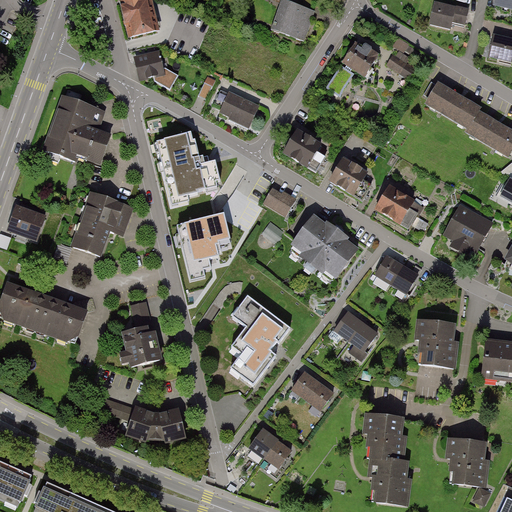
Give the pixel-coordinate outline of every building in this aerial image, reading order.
[(511,0),(494,0),(493,7),(511,11),(511,0)] [(120,5),(128,40),(157,33),(150,2),(134,6),(133,2),(120,5)] [(303,43),(312,14),(280,5),(272,35),(303,43)] [(433,5),(428,27),(449,31),(451,23),(464,26),(467,12),(433,5)] [(511,40),(494,36),(488,57),(510,63),(511,54),(511,40)] [(406,51),(418,59),(421,54),(409,47),(409,45),(398,39),(392,48),(404,54),(406,51)] [(380,55),(358,41),(342,64),(347,67),(352,71),(365,80),(380,55)] [(399,52),(397,57),(408,64),(410,59),(399,52)] [(136,59),(142,82),(154,80),(171,91),(179,78),(166,70),(162,71),(159,54),(136,59)] [(394,55),(387,67),(409,81),(416,69),(408,64),(397,57),(394,55)] [(344,91),(355,75),(351,73),(352,71),(347,67),(345,69),(341,67),(326,89),(341,99),(342,95),(344,91)] [(199,97),(207,101),(215,83),(208,79),(199,97)] [(438,79),(425,102),(467,127),(465,130),(508,156),(511,148),(511,128),(480,109),(482,105),(438,79)] [(237,121),(251,128),(259,108),(221,91),(215,105),(223,109),(221,114),(231,119),(229,122),(236,125),(237,121)] [(65,100),(46,153),(77,164),(79,159),(100,167),(110,139),(89,131),(96,111),(65,100)] [(321,146),(298,133),(285,155),(316,173),(325,159),(317,154),(321,146)] [(178,139),(154,145),(156,154),(157,154),(160,164),(158,165),(161,174),(162,174),(171,210),(190,205),(188,200),(200,197),(200,195),(206,194),(207,196),(219,193),(217,184),(221,183),(216,163),(210,164),(208,157),(200,159),(196,142),(194,142),(192,134),(178,137),(178,139)] [(367,175),(344,161),(331,183),(362,202),(372,187),(363,181),(367,175)] [(511,206),(511,165),(502,173),(507,179),(497,198),(511,206)] [(296,200),(271,186),(261,204),(285,218),(296,200)] [(423,209),(390,189),(377,211),(408,230),(417,215),(419,216),(423,209)] [(94,196),(74,250),(101,260),(110,233),(114,235),(124,207),(94,196)] [(495,225),(461,206),(443,237),(452,242),(449,248),(468,258),(471,252),(477,256),(495,225)] [(18,209),(8,235),(36,245),(45,219),(18,209)] [(359,250),(314,214),(290,243),(335,280),(359,250)] [(224,215),(180,226),(192,275),(212,271),(210,261),(219,259),(218,254),(222,253),(220,244),(230,241),(224,215)] [(283,232),(271,223),(262,235),(274,244),(283,232)] [(418,275),(387,256),(375,275),(406,295),(418,275)] [(9,285),(0,309),(0,319),(75,347),(87,314),(9,285)] [(242,355),(231,369),(254,386),(276,357),(273,354),(292,329),(248,297),(232,318),(246,328),(232,348),(242,355)] [(131,364),(132,368),(161,362),(154,329),(152,330),(146,304),(132,307),(138,332),(125,335),(128,351),(120,353),(123,366),(131,364)] [(378,333),(348,313),(335,332),(365,352),(378,333)] [(454,326),(419,322),(417,341),(422,342),(419,365),(454,369),(457,345),(452,344),(454,326)] [(511,379),(511,346),(487,343),(483,376),(511,379)] [(334,394),(304,373),(291,392),(321,413),(334,394)] [(130,423),(135,409),(102,397),(97,411),(130,423)] [(166,440),(166,443),(185,439),(179,410),(161,413),(155,413),(136,407),(135,409),(130,423),(126,435),(146,442),(147,440),(166,440)] [(375,478),(372,503),(407,507),(411,481),(405,481),(407,463),(402,462),(405,438),(400,437),(402,420),(368,416),(366,434),(371,435),(368,459),(372,460),(370,478),(375,478)] [(293,451),(263,430),(250,449),(280,470),(293,451)] [(453,460),(450,483),(485,488),(488,463),(482,463),(484,445),(450,440),(447,460),(453,460)] [(26,485),(30,478),(0,464),(0,503),(16,510),(22,496),(26,497),(31,487),(26,485)] [(106,511),(44,485),(31,511),(106,511)] [(511,511),(511,500),(507,499),(501,511),(511,511)]
